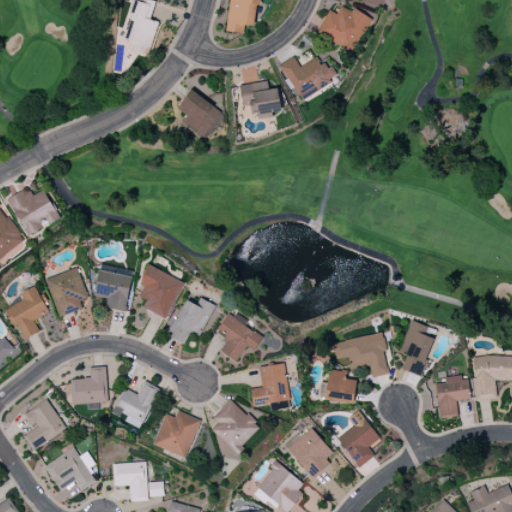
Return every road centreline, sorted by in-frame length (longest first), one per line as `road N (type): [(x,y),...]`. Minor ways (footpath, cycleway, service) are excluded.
road 1 (residential): [(0,174),(142,104),(190,46),(206,0)]
road 2 (residential): [(0,403),(55,361),(92,347),(142,353),(200,383)]
road 3 (residential): [(352,511),(422,455),(469,438),(511,436)]
road 4 (residential): [(190,46),(211,58),(258,54),(298,25),(308,0)]
